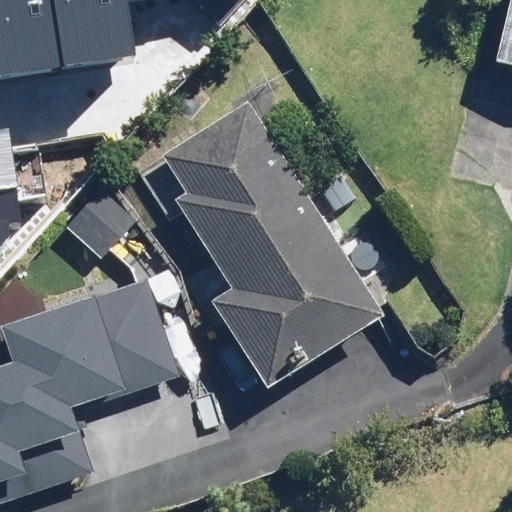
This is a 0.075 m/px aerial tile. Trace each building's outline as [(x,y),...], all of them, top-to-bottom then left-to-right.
[(0,0),(0,58),(121,41),(114,0),(0,0)] [(209,0),(222,12),(233,0),(209,0)] [(511,0),(509,0),(498,62),(511,64),(511,0)] [(167,228),(189,214),(218,256),(186,278),(209,312),(219,306),(276,390),(394,311),(251,98),(155,162),(133,177),(167,228)] [(27,158),(0,176),(0,232),(5,239),(58,203),(27,158)] [(0,496),(69,481),(53,408),(106,396),(103,386),(160,374),(143,299),(61,317),(63,325),(14,336),(23,377),(0,382),(0,496)]
